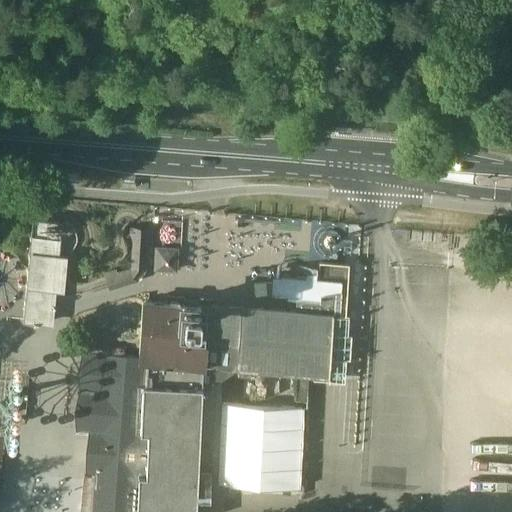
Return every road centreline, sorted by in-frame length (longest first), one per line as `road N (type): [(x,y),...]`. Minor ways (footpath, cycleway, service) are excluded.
road 1 (primary): [(0,140),(381,170)]
road 2 (primary): [(381,170),(429,188),(511,199)]
road 3 (primary): [(511,170),(381,170)]
